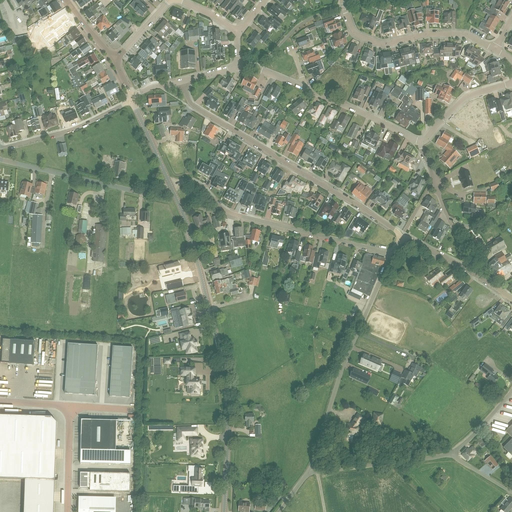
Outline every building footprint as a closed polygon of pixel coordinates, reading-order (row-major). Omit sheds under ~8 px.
[(11,0),(9,1),(14,10),(20,7),(31,1),(32,2),(35,0),(11,0)] [(48,3),(53,0),(44,0),(43,0),(41,0),(38,2),(41,8),(42,9),(46,6),(46,5),(45,3),(47,2),(48,3)] [(77,0),(76,1),(81,8),(92,0),(91,0),(77,0)] [(137,7),(135,9),(138,12),(137,12),(137,13),(138,15),(139,15),(140,14),(143,16),(148,11),(145,8),(148,6),(146,4),(141,0),(136,0),(135,2),(137,4),(135,6),(137,7)] [(231,12),(233,9),(238,3),(235,0),(233,2),(232,1),(230,3),(227,1),(221,8),(227,13),(228,10),(231,12)] [(278,0),(278,1),(286,7),(285,8),(288,10),(291,5),(289,3),(290,2),(292,4),(295,1),(293,0),(278,0)] [(507,8),(510,2),(505,0),(495,0),(495,2),(498,3),(507,8)] [(123,6),(120,3),(119,3),(117,1),(114,4),(120,10),(123,6)] [(46,6),(42,9),(38,11),(41,17),(43,20),(49,16),(54,13),(55,14),(61,9),(60,7),(60,6),(59,4),(58,4),(57,2),(50,6),(49,5),(46,6)] [(87,16),(96,10),(99,7),(100,7),(97,3),(84,12),(87,16)] [(240,20),(247,11),(243,8),(244,7),(239,3),(236,7),(238,8),(232,16),(236,19),(237,18),(240,20)] [(507,8),(498,3),(496,6),(493,5),(490,10),(486,8),(486,9),(492,12),(496,14),(498,11),(505,15),(507,11),(506,10),(507,8)] [(104,6),(103,5),(100,7),(99,7),(100,9),(99,9),(103,15),(108,12),(104,6)] [(280,11),(274,6),(269,12),(277,19),(281,14),(284,16),(287,13),(282,8),(280,11)] [(436,25),(437,24),(438,24),(439,12),(435,12),(435,6),(426,6),(426,14),(430,15),(430,22),(430,24),(434,24),(434,25),(436,25)] [(411,23),(414,22),(416,26),(423,24),(421,18),(422,18),(421,14),(423,13),(422,8),(415,10),(408,11),(410,19),(411,23)] [(98,13),(96,10),(87,16),(89,20),(91,19),(93,22),(97,19),(95,15),(97,14),(98,13)] [(175,10),(174,10),(173,10),(172,12),(173,13),(172,17),(181,21),(184,14),(175,10)] [(455,23),(455,19),(455,12),(448,12),(447,13),(447,14),(444,14),(444,24),(452,24),(452,23),(455,23)] [(49,26),(39,33),(50,47),(59,40),(57,38),(65,32),(65,33),(74,26),(65,14),(56,20),(57,21),(49,27),(49,26)] [(369,30),(370,29),(372,30),(377,19),(369,16),(369,17),(363,14),(361,20),(367,23),(365,27),(366,27),(366,29),(369,30)] [(497,26),(500,20),(492,15),(488,21),(497,26)] [(104,30),(108,28),(107,27),(109,26),(107,24),(108,23),(106,20),(104,16),(97,20),(100,24),(97,26),(101,31),(103,29),(104,30)] [(399,30),(407,28),(406,26),(410,26),(407,16),(401,17),(402,21),(398,22),(399,26),(398,26),(399,30)] [(269,22),(264,18),(259,24),(267,30),(271,26),(277,30),(280,26),(272,19),(269,22)] [(334,22),(333,18),(323,22),(325,28),(326,28),(327,33),(329,33),(331,32),(335,30),(335,29),(341,27),(338,20),(334,22)] [(395,29),(394,26),(393,18),(386,19),(387,23),(382,24),(382,28),(383,27),(384,34),(392,32),(391,30),(395,29)] [(164,21),(160,27),(169,35),(170,36),(173,32),(170,29),(171,28),(168,25),(164,21)] [(497,26),(488,21),(486,25),(482,22),(479,28),(486,32),(488,29),(493,32),(497,26)] [(115,29),(113,27),(107,32),(110,35),(107,37),(113,43),(118,38),(117,38),(120,36),(117,33),(118,32),(116,29),(115,29)] [(160,27),(155,31),(159,35),(162,37),(163,36),(165,39),(169,35),(160,27)] [(204,37),(209,37),(212,37),(221,36),(220,30),(213,31),(213,28),(208,28),(208,32),(204,33),(204,37)] [(66,47),(80,37),(79,36),(80,34),(77,29),(70,34),(67,36),(69,39),(67,41),(67,42),(64,44),(66,47)] [(189,41),(199,40),(198,30),(188,31),(189,41)] [(264,43),(269,36),(265,33),(264,32),(261,37),(255,32),(247,43),(254,48),(260,40),(264,43)] [(346,43),(346,42),(347,41),(346,39),(345,39),(344,36),(342,36),(341,32),(333,35),(335,39),(333,40),(335,47),(346,43)] [(307,38),(297,41),(299,47),(304,46),(305,49),(314,46),(312,41),(313,40),(311,35),(307,36),(307,38)] [(221,45),(220,42),(221,42),(221,36),(212,37),(209,37),(207,38),(208,42),(206,42),(206,46),(210,46),(212,46),(214,46),(216,46),(216,45),(221,45)] [(70,51),(72,54),(75,52),(78,49),(77,48),(79,46),(79,47),(86,42),(82,37),(75,42),(77,44),(72,47),(73,49),(70,51)] [(148,41),(144,45),(154,54),(157,50),(156,49),(160,44),(153,38),(149,42),(148,41)] [(75,52),(72,54),(71,55),(73,58),(74,58),(77,56),(78,57),(81,55),(83,57),(92,50),(87,44),(80,49),(79,48),(78,49),(75,52)] [(433,48),(433,44),(421,45),(422,54),(433,53),(433,55),(440,54),(439,47),(433,48)] [(450,57),(450,44),(444,44),(444,51),(440,51),(441,57),(450,57)] [(458,57),(460,50),(456,49),(456,44),(450,44),(450,57),(458,57)] [(158,57),(154,54),(144,45),(140,49),(142,50),(138,54),(138,55),(139,55),(146,62),(151,57),(155,60),(158,57)] [(221,45),(216,45),(216,46),(214,46),(212,46),(213,52),(215,52),(215,55),(225,54),(224,48),(222,49),(222,45),(221,45)] [(356,63),(359,55),(356,54),(358,47),(352,45),(348,54),(352,55),(350,61),(356,63)] [(420,61),(418,54),(417,49),(413,50),(412,47),(406,49),(409,59),(412,58),(413,62),(415,62),(420,61)] [(470,59),(475,50),(470,47),(466,53),(463,51),(460,57),(465,59),(467,57),(470,59)] [(397,55),(398,59),(400,66),(406,64),(405,60),(409,59),(406,49),(400,51),(401,53),(397,55)] [(477,66),(481,61),(477,59),(481,53),(481,52),(477,49),(477,51),(475,50),(470,59),(468,62),(472,64),(477,66)] [(182,69),(195,69),(195,50),(181,51),(182,69)] [(309,63),(313,61),(320,59),(318,53),(314,55),(313,50),(302,54),(304,61),(308,60),(309,63)] [(363,55),(363,56),(361,61),(374,66),(375,64),(375,59),(372,58),(372,57),(373,53),(365,50),(364,53),(363,55)] [(161,65),(162,65),(161,53),(156,60),(157,66),(153,66),(154,76),(156,75),(156,76),(162,75),(161,65)] [(400,66),(398,59),(397,55),(393,55),(393,53),(386,54),(388,64),(387,64),(388,68),(388,69),(395,68),(400,67),(400,66)] [(98,61),(94,54),(91,56),(90,55),(76,63),(72,65),(74,67),(69,70),(71,73),(80,68),(90,63),(91,65),(98,61)] [(225,60),(225,54),(215,55),(211,55),(212,60),(213,60),(213,63),(216,63),(216,61),(225,60)] [(388,64),(386,54),(380,54),(381,62),(376,62),(376,70),(381,70),(381,69),(388,68),(387,64),(388,64)] [(146,62),(139,55),(138,55),(136,58),(135,57),(129,63),(132,66),(134,68),(136,70),(141,65),(142,66),(146,62)] [(486,73),(490,71),(500,69),(498,63),(492,64),(491,63),(489,59),(483,64),(485,66),(486,69),(485,69),(486,72),(486,73)] [(170,61),(166,61),(166,65),(162,65),(161,65),(162,75),(168,75),(168,73),(171,73),(170,61)] [(320,75),(319,71),(324,69),(321,61),(315,63),(316,64),(307,67),(309,74),(312,73),(314,78),(320,75)] [(97,76),(104,72),(100,64),(92,68),(94,72),(95,72),(97,76)] [(83,77),(92,72),(89,67),(83,71),(84,71),(81,73),(83,77)] [(496,81),(495,77),(501,75),(500,69),(490,71),(491,75),(489,76),(488,77),(489,79),(488,79),(489,83),(490,83),(496,81)] [(453,74),(461,80),(461,79),(464,75),(461,72),(460,73),(456,70),(453,74)] [(104,72),(97,76),(90,80),(84,84),(79,86),(82,91),(81,91),(83,94),(84,96),(86,95),(89,94),(89,93),(97,89),(97,88),(96,87),(86,93),(84,90),(93,85),(97,82),(99,85),(102,83),(103,84),(109,81),(109,80),(104,72)] [(469,85),(473,79),(470,77),(467,75),(465,73),(461,79),(469,85)] [(78,74),(73,77),(79,87),(79,86),(84,84),(78,74)] [(409,87),(412,82),(408,79),(409,79),(401,74),(398,79),(405,84),(405,85),(409,87)] [(253,96),(257,97),(260,90),(257,88),(256,89),(254,88),(257,83),(255,82),(257,80),(252,78),(252,79),(250,78),(249,79),(246,77),(242,85),(249,88),(247,90),(251,92),(251,93),(253,95),(253,96)] [(233,87),(237,81),(231,78),(228,81),(226,80),(222,85),(225,87),(224,88),(231,92),(231,90),(232,91),(234,88),(233,87)] [(112,87),(110,84),(103,87),(107,95),(108,97),(119,92),(115,85),(112,87)] [(455,90),(444,85),(442,89),(436,86),(435,90),(451,97),(455,90)] [(279,93),(280,89),(274,86),(272,90),(270,90),(268,89),(264,96),(269,99),(270,97),(272,98),(273,98),(273,97),(276,98),(277,96),(278,96),(279,96),(280,94),(279,93)] [(402,94),(401,93),(403,90),(396,86),(394,89),(390,95),(398,99),(401,101),(404,96),(401,94),(402,94)] [(100,95),(97,97),(98,98),(102,106),(108,103),(105,96),(107,95),(103,87),(101,89),(100,87),(97,88),(97,89),(100,95)] [(207,97),(213,91),(209,87),(203,93),(207,97)] [(367,96),(370,89),(366,87),(364,91),(358,89),(354,99),(361,102),(364,95),(367,96)] [(376,108),(377,105),(381,107),(383,103),(386,96),(383,94),(384,92),(377,88),(375,93),(374,96),(369,105),(376,108)] [(448,104),(451,97),(435,90),(433,93),(439,96),(438,99),(448,104)] [(405,114),(408,111),(410,107),(407,106),(411,100),(408,99),(410,95),(406,93),(404,96),(401,101),(403,103),(399,109),(402,111),(401,111),(395,120),(401,123),(407,115),(405,114)] [(508,106),(511,104),(511,93),(505,96),(506,98),(501,100),(502,106),(508,104),(508,106)] [(92,99),(89,94),(86,95),(90,103),(93,102),(96,109),(102,106),(98,98),(97,97),(92,99)] [(149,96),(149,105),(149,104),(152,104),(156,104),(156,107),(166,107),(166,101),(165,101),(161,101),(161,96),(161,95),(160,95),(161,95),(149,96)] [(90,105),(88,102),(85,96),(81,99),(83,104),(77,106),(82,116),(89,112),(86,107),(90,105)] [(215,98),(212,96),(205,106),(206,106),(216,112),(216,113),(221,105),(220,105),(213,101),(215,98)] [(494,99),(494,98),(493,98),(491,98),(491,99),(491,100),(488,101),(490,110),(496,109),(497,113),(503,111),(501,105),(497,106),(495,99),(494,99)] [(295,115),(307,106),(301,99),(296,103),(297,104),(290,109),(295,115)] [(230,105),(223,115),(230,119),(235,111),(238,113),(242,107),(236,103),(234,107),(230,105)] [(318,118),(324,107),(317,104),(315,108),(312,106),(309,112),(312,114),(318,118)] [(481,104),(474,106),(477,116),(484,115),(481,104)] [(50,127),(52,127),(49,115),(45,116),(44,113),(43,113),(42,106),(38,107),(38,109),(40,117),(41,117),(43,117),(46,128),(47,128),(47,129),(50,128),(50,127)] [(264,115),(267,110),(262,106),(262,107),(259,111),(264,115)] [(238,121),(243,124),(250,113),(248,111),(249,109),(247,107),(238,121)] [(154,115),(155,123),(167,122),(166,115),(171,115),(170,109),(162,110),(162,114),(158,115),(154,115)] [(323,125),(327,118),(332,121),(336,112),(329,109),(325,116),(323,114),(319,122),(320,123),(323,125)] [(69,121),(70,122),(74,121),(73,120),(77,118),(74,110),(70,112),(69,110),(63,113),(63,112),(61,113),(62,116),(63,116),(66,123),(69,121)] [(254,119),(257,113),(254,111),(252,114),(250,113),(243,124),(248,127),(251,123),(252,124),(255,119),(254,119)] [(267,120),(271,114),(270,113),(267,111),(263,118),(260,123),(264,125),(263,127),(262,126),(258,133),(264,137),(268,130),(265,128),(268,124),(265,122),(266,120),(267,120)] [(467,112),(462,116),(470,124),(474,119),(467,112)] [(9,138),(18,135),(17,132),(25,130),(23,122),(24,122),(24,121),(27,120),(25,114),(20,115),(21,119),(22,119),(15,121),(16,125),(7,127),(9,138)] [(52,116),(51,114),(49,115),(52,127),(54,126),(54,125),(58,124),(56,115),(52,116)] [(344,128),(349,119),(342,115),(338,122),(335,121),(331,129),(336,131),(339,125),(344,128)] [(407,127),(412,119),(407,115),(401,123),(407,127)] [(189,116),(187,120),(184,118),(182,121),(180,125),(186,129),(187,127),(190,129),(196,120),(189,116)] [(263,119),(258,116),(256,120),(255,119),(252,124),(251,123),(248,127),(252,130),(254,126),(257,128),(260,123),(263,118),(263,119)] [(41,130),(38,119),(31,121),(27,122),(28,126),(32,125),(34,131),(41,130)] [(361,125),(354,122),(354,123),(351,122),(346,131),(358,136),(362,128),(361,127),(361,125)] [(212,141),(213,139),(219,129),(210,124),(204,134),(211,139),(211,140),(212,141)] [(164,133),(160,125),(156,127),(161,139),(166,137),(164,133)] [(268,130),(264,137),(270,140),(274,133),(274,132),(277,133),(280,128),(281,127),(278,125),(275,128),(274,127),(270,125),(268,130)] [(184,136),(184,130),(182,130),(182,128),(171,128),(170,135),(177,135),(177,142),(182,142),(183,140),(185,140),(187,141),(187,137),(187,136),(185,136),(184,136)] [(296,130),(293,135),(289,143),(292,145),(289,151),(298,156),(304,144),(303,144),(301,143),(298,141),(296,140),(298,136),(300,132),(296,130)] [(452,136),(444,132),(441,137),(440,136),(436,143),(445,149),(452,136)] [(375,135),(371,133),(371,134),(369,133),(368,135),(365,134),(362,139),(363,140),(361,143),(369,147),(375,135)] [(287,145),(291,138),(285,134),(283,138),(279,136),(275,143),(278,145),(278,146),(280,147),(281,147),(284,143),(287,145)] [(379,148),(382,142),(379,141),(380,138),(378,137),(379,136),(375,135),(369,147),(376,151),(378,147),(379,148)] [(233,142),(229,140),(229,141),(228,141),(225,146),(222,144),(218,151),(221,153),(222,151),(224,151),(229,154),(234,144),(232,143),(233,142)] [(390,142),(389,146),(383,143),(381,146),(377,155),(383,158),(385,153),(393,157),(398,146),(390,142)] [(206,146),(218,152),(219,149),(207,143),(206,146)] [(62,144),(57,146),(59,154),(58,154),(59,157),(67,155),(67,152),(64,152),(62,144)] [(236,145),(234,144),(229,154),(235,157),(233,160),(236,162),(241,154),(238,153),(240,148),(240,147),(237,145),(236,145)] [(302,158),(304,160),(304,161),(306,162),(307,161),(311,153),(309,152),(310,150),(308,149),(310,146),(307,144),(303,151),(305,152),(302,158)] [(472,160),(476,158),(476,156),(480,154),(476,145),(466,149),(471,158),(472,160)] [(450,168),(460,156),(451,148),(441,160),(450,168)] [(318,160),(321,153),(318,151),(316,156),(311,153),(307,161),(312,164),(315,159),(318,160)] [(254,166),(258,158),(248,152),(244,160),(242,163),(239,161),(235,167),(243,171),(246,166),(246,165),(247,163),(254,166)] [(323,154),(321,153),(318,160),(320,161),(317,167),(318,168),(318,169),(320,170),(321,169),(322,170),(327,162),(328,160),(325,158),(325,159),(323,154)] [(405,166),(410,156),(404,153),(402,156),(398,154),(395,160),(399,162),(399,163),(405,166)] [(415,170),(418,165),(414,163),(415,159),(410,156),(405,166),(410,169),(411,168),(415,170)] [(482,156),(469,163),(471,167),(473,165),(476,169),(487,162),(482,156)] [(481,171),(496,163),(494,160),(479,168),(481,171)] [(125,170),(126,163),(115,162),(113,177),(122,178),(123,169),(125,170)] [(214,174),(218,166),(211,162),(208,167),(203,164),(202,165),(201,165),(200,168),(201,168),(199,171),(209,177),(211,173),(214,174)] [(268,174),(270,170),(269,169),(271,166),(264,162),(258,172),(265,176),(266,173),(268,174)] [(345,177),(347,173),(350,168),(343,163),(340,168),(336,165),(337,165),(333,163),(328,170),(332,172),(333,172),(334,172),(334,173),(337,175),(335,178),(334,177),(334,178),(342,182),(342,181),(344,177),(345,177)] [(497,164),(481,171),(483,176),(499,168),(497,164)] [(222,189),(223,188),(227,180),(221,177),(222,174),(217,171),(214,177),(216,179),(212,186),(216,188),(217,186),(221,188),(222,189)] [(279,184),(284,175),(278,171),(275,176),(274,176),(272,180),(279,184)] [(255,183),(259,176),(253,173),(250,180),(255,183)] [(470,187),(472,186),(471,181),(472,181),(470,177),(468,177),(466,173),(462,174),(460,175),(462,179),(461,180),(462,183),(463,183),(464,188),(466,188),(470,187)] [(424,185),(425,181),(419,178),(417,181),(415,182),(412,180),(409,186),(413,188),(412,191),(419,194),(421,189),(422,189),(424,185)] [(289,184),(286,182),(283,189),(291,193),(293,190),(294,188),(295,187),(302,191),(302,190),(302,189),(303,190),(304,189),(305,187),(304,186),(305,184),(296,179),(294,184),(293,184),(291,184),(291,185),(289,184)] [(268,191),(272,183),(267,180),(263,187),(268,191)] [(8,191),(9,183),(0,181),(0,190),(1,190),(1,193),(6,194),(7,191),(8,191)] [(21,187),(22,187),(20,195),(29,197),(32,185),(23,182),(23,183),(22,183),(21,187)] [(47,185),(44,184),(44,183),(41,182),(41,183),(37,182),(35,193),(44,195),(47,185)] [(358,198),(365,188),(358,182),(355,186),(357,187),(352,194),(358,198)] [(499,186),(498,185),(497,182),(489,185),(492,191),(499,188),(499,186)] [(251,203),(255,195),(258,188),(254,187),(251,193),(252,194),(251,197),(246,195),(242,205),(243,205),(242,207),(245,208),(246,207),(247,207),(247,206),(249,202),(251,203)] [(363,202),(368,195),(371,191),(366,187),(365,188),(358,198),(363,202)] [(241,197),(244,192),(240,190),(237,195),(228,191),(224,198),(234,203),(238,196),(241,197)] [(375,196),(374,195),(370,200),(376,204),(377,202),(382,205),(382,206),(386,209),(392,201),(388,198),(387,199),(382,196),(383,194),(378,190),(378,191),(375,196)] [(76,205),(78,195),(70,193),(68,203),(76,205)] [(316,196),(311,193),(307,199),(312,201),(311,204),(314,205),(312,209),(317,212),(319,208),(318,207),(323,198),(317,194),(316,196)] [(495,204),(495,198),(486,198),(486,193),(474,193),(474,204),(486,204),(495,204)] [(254,204),(258,206),(256,210),(263,212),(266,202),(263,200),(264,197),(257,195),(254,204)] [(405,207),(408,202),(401,196),(396,202),(397,202),(396,204),(396,203),(391,208),(394,210),(396,208),(397,209),(394,214),(402,219),(405,213),(407,210),(400,206),(400,205),(405,207)] [(435,210),(437,206),(435,205),(436,202),(427,197),(423,203),(424,203),(422,206),(430,211),(432,208),(435,210)] [(279,215),(282,205),(275,204),(276,199),(272,199),(270,205),(274,206),(273,214),(279,215)] [(31,202),(29,213),(33,214),(33,215),(31,243),(33,243),(41,243),(42,215),(35,215),(36,209),(37,203),(31,202)] [(297,209),(294,208),(295,204),(286,202),(285,207),(288,207),(286,215),(290,216),(289,218),(294,219),(296,213),(297,213),(297,209)] [(339,206),(332,202),(330,206),(325,203),(318,215),(322,217),(325,211),(326,212),(326,213),(333,217),(339,206)] [(482,219),(484,211),(476,209),(476,208),(476,206),(465,204),(463,212),(472,214),(471,218),(479,220),(479,219),(482,219)] [(135,217),(135,209),(130,209),(130,210),(124,210),(124,215),(120,214),(120,221),(126,221),(126,216),(135,217)] [(346,222),(351,214),(345,209),(339,218),(336,216),(333,221),(338,224),(341,219),(346,222)] [(426,221),(425,221),(428,216),(425,214),(422,219),(423,220),(418,228),(425,233),(429,227),(426,225),(428,222),(426,221)] [(202,220),(201,215),(193,218),(196,227),(205,224),(206,228),(211,226),(209,218),(202,220)] [(358,220),(355,217),(351,224),(364,233),(369,225),(359,218),(358,220)] [(87,231),(88,224),(88,221),(79,220),(78,233),(81,233),(76,236),(76,241),(80,245),(86,243),(86,237),(82,233),(86,234),(86,231),(87,231)] [(442,237),(443,235),(443,234),(443,233),(444,231),(442,229),(445,224),(438,220),(433,228),(435,229),(433,233),(434,234),(433,237),(439,241),(441,236),(442,237)] [(107,226),(96,225),(94,225),(93,230),(96,230),(95,236),(93,235),(93,239),(95,239),(94,249),(91,249),(90,259),(93,259),(93,261),(103,262),(107,226)] [(135,237),(137,237),(137,239),(143,239),(144,228),(137,228),(134,228),(134,231),(137,231),(137,234),(135,234),(135,237)] [(236,240),(232,240),(234,248),(237,248),(237,245),(246,244),(245,241),(245,240),(245,237),(243,237),(242,228),(235,229),(235,238),(236,238),(236,240)] [(350,238),(353,232),(351,231),(348,228),(343,237),(350,238)] [(478,243),(477,243),(474,238),(479,235),(476,230),(475,228),(464,236),(465,237),(468,242),(467,243),(468,244),(470,247),(473,253),(475,252),(482,248),(478,243)] [(251,240),(245,241),(246,244),(246,247),(246,249),(251,248),(253,241),(258,242),(261,242),(262,238),(259,238),(261,231),(253,230),(251,240)] [(219,239),(221,239),(221,242),(220,242),(221,247),(222,247),(222,251),(233,250),(232,246),(232,242),(230,242),(229,233),(220,235),(219,235),(219,239)] [(280,238),(272,236),(270,247),(273,248),(274,244),(278,245),(278,246),(282,247),(283,244),(284,238),(280,237),(280,238)] [(496,253),(506,247),(500,237),(495,240),(499,247),(494,250),(496,253)] [(290,240),(287,252),(288,252),(287,255),(292,256),(292,253),(294,253),(292,260),(298,261),(300,255),(296,254),(297,251),(299,243),(290,240)] [(492,255),(496,253),(494,250),(499,247),(495,240),(487,245),(492,255)] [(313,264),(316,252),(312,251),(313,247),(306,246),(303,257),(306,257),(305,262),(313,264)] [(267,266),(270,255),(268,255),(270,249),(266,248),(262,265),(267,266)] [(313,267),(319,268),(319,267),(325,268),(326,264),(328,253),(321,251),(320,256),(319,259),(315,258),(313,267)] [(505,257),(502,252),(494,256),(499,265),(507,260),(507,261),(511,257),(510,254),(505,257)] [(330,272),(333,273),(340,274),(341,269),(344,270),(346,263),(345,263),(346,257),(339,255),(338,263),(332,261),(330,272)] [(373,257),(366,255),(362,264),(361,264),(359,270),(360,270),(360,272),(358,272),(356,278),(354,277),(350,288),(364,295),(367,287),(369,288),(371,284),(374,286),(382,267),(383,267),(385,259),(374,256),(373,257)] [(354,277),(356,278),(358,272),(358,271),(361,263),(354,261),(351,270),(350,271),(351,271),(353,272),(352,276),(354,277)] [(511,268),(510,265),(508,261),(498,267),(494,261),(486,268),(492,276),(501,269),(502,271),(497,273),(499,277),(510,270),(510,269),(511,268)] [(180,271),(179,265),(178,263),(160,267),(162,275),(172,273),(174,272),(179,271),(180,271)] [(294,274),(297,270),(291,266),(289,271),(294,274)] [(227,269),(224,270),(223,269),(219,270),(210,272),(213,280),(221,278),(221,277),(225,276),(229,275),(227,269)] [(444,276),(437,269),(434,271),(425,277),(432,286),(438,281),(443,287),(445,285),(447,286),(452,282),(452,281),(455,279),(450,272),(446,276),(445,275),(444,276)] [(345,281),(349,275),(345,273),(342,280),(340,282),(344,284),(345,281)] [(461,280),(457,284),(455,286),(454,285),(449,289),(452,294),(464,284),(461,280)] [(233,289),(232,283),(230,283),(227,284),(223,285),(214,287),(215,291),(224,288),(227,287),(228,288),(231,287),(231,290),(233,289)] [(228,288),(227,287),(224,288),(215,291),(216,295),(223,293),(223,294),(230,292),(231,295),(242,293),(240,288),(233,290),(233,289),(231,290),(231,287),(228,288)] [(472,287),(470,288),(468,287),(463,291),(466,294),(463,296),(466,299),(475,291),(472,287)] [(347,295),(351,296),(360,301),(362,297),(352,292),(349,291),(347,295)] [(172,295),(170,296),(172,303),(177,302),(187,300),(186,297),(187,297),(186,294),(185,293),(185,292),(176,294),(176,293),(172,294),(172,295)] [(441,303),(450,295),(447,292),(438,300),(441,303)] [(458,294),(451,300),(454,303),(461,297),(458,294)] [(498,318),(505,309),(500,305),(495,312),(494,312),(492,309),(487,313),(489,315),(491,314),(498,318)] [(175,309),(171,310),(172,314),(176,313),(178,322),(174,323),(178,322),(179,328),(193,325),(191,319),(192,319),(190,314),(189,309),(178,312),(177,308),(175,309)] [(505,325),(509,319),(507,317),(507,316),(510,312),(505,309),(498,318),(495,322),(500,325),(502,323),(505,325)] [(450,311),(448,314),(455,320),(457,317),(450,311)] [(481,322),(478,318),(471,324),(473,328),(481,322)] [(187,333),(179,334),(181,342),(181,346),(182,346),(182,349),(182,350),(183,350),(186,349),(187,354),(197,352),(195,346),(197,346),(197,345),(198,345),(197,341),(196,341),(194,341),(193,337),(191,338),(191,337),(190,334),(190,333),(188,333),(187,333)] [(35,342),(3,339),(2,363),(1,363),(9,364),(10,364),(34,365),(35,342)] [(68,344),(65,394),(95,395),(98,346),(68,344)] [(113,347),(110,396),(130,398),(133,348),(113,347)] [(381,362),(379,361),(372,358),(371,359),(370,358),(364,355),(362,359),(361,363),(370,367),(377,370),(380,365),(381,362)] [(413,364),(408,373),(405,371),(403,374),(399,381),(400,381),(398,384),(401,386),(403,382),(408,385),(411,379),(412,379),(414,376),(416,377),(419,371),(423,374),(424,373),(425,370),(421,367),(420,368),(418,367),(419,366),(419,365),(416,364),(415,364),(415,365),(413,364)] [(494,384),(498,378),(492,373),(494,371),(485,364),(480,370),(489,377),(487,379),(494,384)] [(187,379),(187,383),(191,383),(191,386),(191,389),(192,389),(191,394),(195,394),(196,394),(199,394),(199,388),(200,388),(200,381),(197,381),(196,381),(196,379),(193,379),(193,375),(190,375),(190,368),(181,368),(181,375),(187,375),(187,379)] [(367,375),(354,369),(353,371),(352,373),(351,377),(364,383),(367,375)] [(397,384),(400,376),(401,375),(394,372),(392,376),(390,380),(397,384)] [(368,391),(367,392),(368,392),(377,397),(377,396),(379,393),(379,392),(370,387),(369,389),(368,391)] [(397,396),(394,394),(393,395),(388,403),(389,403),(388,404),(396,408),(398,409),(400,405),(402,401),(403,400),(400,398),(397,403),(395,402),(398,398),(397,397),(397,396)] [(379,413),(373,412),(371,425),(382,427),(384,414),(379,413)] [(254,422),(254,414),(249,414),(249,415),(245,415),(245,421),(246,421),(246,427),(252,427),(252,422),(254,422)] [(360,425),(364,419),(358,414),(353,421),(354,421),(352,425),(348,424),(347,429),(348,429),(348,434),(353,435),(354,433),(358,434),(359,426),(358,426),(358,424),(360,425)] [(26,480),(55,480),(55,474),(55,459),(56,449),(56,448),(57,422),(52,417),(31,416),(29,416),(23,416),(0,415),(0,478),(4,479),(26,480)] [(130,464),(131,451),(116,451),(116,421),(81,420),(81,463),(130,464)] [(511,424),(505,431),(511,437),(511,438),(503,447),(511,456),(511,424)] [(191,429),(178,429),(178,441),(185,441),(185,435),(191,435),(191,429)] [(203,439),(192,440),(192,456),(203,456),(203,451),(201,451),(201,445),(203,445),(203,439)] [(476,451),(472,447),(469,450),(468,448),(461,455),(467,461),(474,454),(476,452),(476,451)] [(496,463),(491,456),(485,461),(489,466),(493,463),(495,465),(496,463)] [(192,470),(191,477),(197,477),(196,486),(207,487),(208,476),(204,475),(204,471),(192,470)] [(90,488),(90,492),(95,492),(130,492),(130,474),(80,472),(80,488),(90,488)] [(441,478),(438,475),(435,479),(441,485),(447,478),(443,475),(441,478)] [(24,511),(53,511),(55,480),(26,480),(24,511)] [(114,511),(115,499),(80,498),(79,511),(114,511)] [(507,511),(511,507),(511,499),(510,498),(507,501),(506,500),(505,500),(502,503),(504,505),(500,509),(503,511),(507,511)] [(209,508),(210,501),(201,500),(201,499),(195,499),(195,508),(205,508),(209,508)] [(246,511),(249,511),(250,503),(239,502),(239,511),(246,511)]
